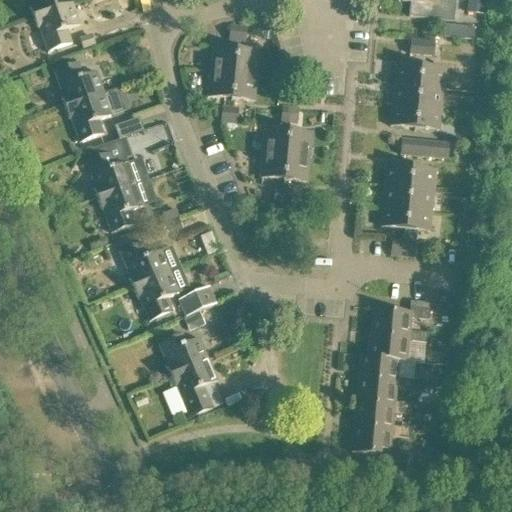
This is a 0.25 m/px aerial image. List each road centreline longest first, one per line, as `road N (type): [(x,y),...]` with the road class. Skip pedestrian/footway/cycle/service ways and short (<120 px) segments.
road 1 (residential): [(337,269),(331,289),(252,285),(236,269),(168,89),(153,26)]
road 2 (tertiary): [(81,418),(0,223)]
